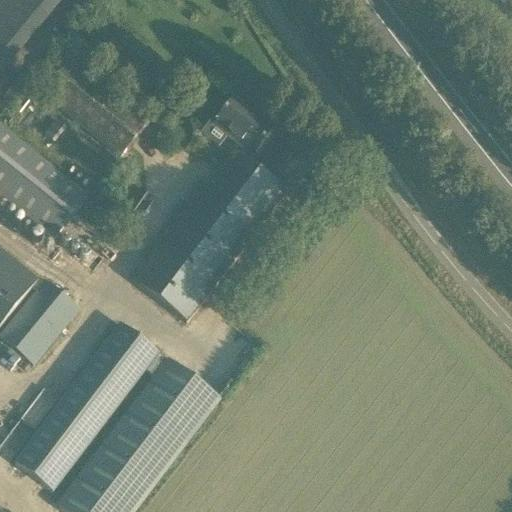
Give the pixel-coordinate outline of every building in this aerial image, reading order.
[(0,0),(0,78),(63,0),(0,0)] [(150,125),(70,61),(41,97),(120,161),(150,125)] [(213,128),(253,159),(274,132),(234,102),(213,128)] [(87,200),(0,128),(0,201),(52,243),(87,200)] [(207,185),(132,283),(138,288),(186,326),(287,194),(239,157),(213,189),(207,185)] [(0,330),(37,283),(15,267),(0,253),(0,330)] [(43,283),(0,336),(0,342),(33,370),(80,313),(43,283)] [(158,356),(120,327),(14,467),(52,495),(145,373),(158,356)] [(158,356),(145,373),(152,379),(166,362),(158,356)] [(154,380),(57,507),(63,511),(139,511),(221,404),(167,363),(154,380)]
